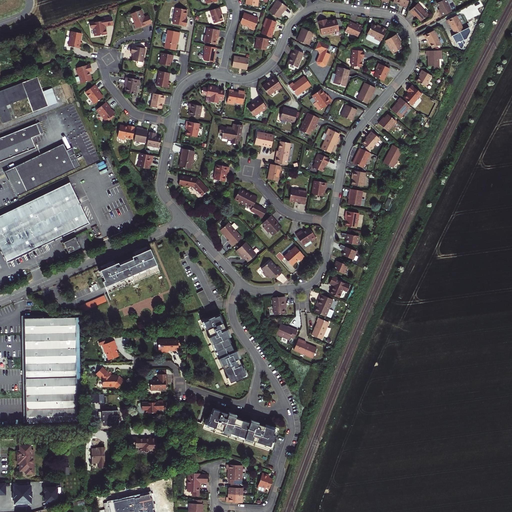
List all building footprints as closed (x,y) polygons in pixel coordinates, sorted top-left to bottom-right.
[(451,12),(446,3),(444,0),(436,4),(437,6),(440,13),(441,15),(441,17),(451,12)] [(269,12),(278,19),(281,15),(284,11),(285,12),(287,8),(277,1),(269,12)] [(428,15),(425,11),(418,4),(409,11),(411,13),(412,14),(413,13),(415,15),(421,21),(428,15)] [(173,24),(186,26),(187,23),(187,19),(186,19),(187,10),(176,8),(173,24)] [(220,8),(209,11),(213,23),(222,20),(221,16),(219,12),(221,11),(220,8)] [(133,27),(134,29),(144,26),(144,27),(151,24),(148,16),(144,18),(141,10),(130,14),(134,24),(132,24),(133,27)] [(247,27),(248,29),(253,31),(257,19),(251,17),(251,18),(249,17),(248,15),(243,14),(240,23),(241,25),(244,26),(247,27)] [(447,22),(448,24),(449,24),(455,34),(464,29),(457,15),(446,20),(447,22)] [(94,28),(95,36),(101,35),(107,34),(106,29),(105,29),(105,26),(113,25),(112,17),(104,18),(104,21),(90,23),(91,28),(94,28)] [(276,23),(265,19),(262,27),(263,27),(261,34),(271,38),(272,34),(272,33),(274,28),(276,23)] [(318,21),(322,35),(339,31),(337,19),(333,20),(330,21),(330,22),(328,22),(328,21),(327,22),(327,20),(318,21)] [(345,32),(358,37),(363,26),(357,24),(356,25),(353,24),(349,22),(345,32)] [(372,25),(366,39),(366,40),(377,45),(379,45),(380,42),(386,30),(380,27),(379,28),(376,26),(372,25)] [(204,35),(203,42),(215,45),(217,37),(218,37),(218,34),(219,30),(206,28),(205,35),(204,35)] [(300,36),(298,41),(309,46),(312,40),(311,39),(314,33),(304,29),(302,32),(301,36),(300,36)] [(165,48),(176,50),(177,43),(178,36),(179,36),(180,32),(168,30),(167,34),(165,34),(163,35),(162,41),(163,42),(166,43),(165,48)] [(82,34),(71,31),(68,46),(81,49),(81,46),(82,43),(80,42),(82,34)] [(427,39),(432,49),(440,44),(433,31),(423,36),(424,38),(426,39),(427,39)] [(385,41),(393,54),(403,48),(399,41),(400,41),(398,38),(396,35),(385,41)] [(268,39),(257,37),(255,48),(265,50),(266,46),(267,43),(268,39)] [(329,46),(319,41),(315,50),(319,51),(322,55),(320,59),(319,63),(319,65),(324,67),(326,66),(330,55),(326,53),(329,46)] [(135,61),(140,62),(143,48),(130,46),(128,53),(131,53),(130,60),(135,61)] [(216,48),(204,46),(203,50),(204,50),(202,58),(204,61),(213,63),(213,60),(214,57),(213,57),(214,54),(214,55),(216,48)] [(289,60),(287,63),(298,68),(304,54),(294,49),(291,56),(289,60)] [(351,66),(362,67),(363,58),(364,58),(365,54),(365,51),(353,50),(351,66)] [(439,68),(439,60),(439,59),(441,59),(441,51),(433,51),(426,51),(426,56),(427,56),(427,60),(427,66),(433,66),(433,69),(439,68)] [(174,55),(162,53),(160,64),(170,66),(171,62),(172,59),(173,59),(174,55)] [(234,56),(232,66),(247,69),(248,64),(248,58),(234,56)] [(376,70),(373,76),(383,80),(384,78),(385,76),(384,75),(386,73),(387,72),(389,68),(377,63),(375,68),(376,70)] [(79,76),(82,84),(93,81),(91,76),(90,76),(89,73),(93,72),(92,69),(91,65),(77,69),(78,71),(77,71),(79,76)] [(334,84),(345,87),(347,78),(348,78),(349,74),(350,70),(338,67),(335,79),(334,84)] [(170,73),(160,71),(157,86),(169,88),(170,85),(170,82),(169,82),(170,73)] [(428,82),(432,76),(422,71),(421,73),(419,75),(420,75),(416,82),(425,87),(426,86),(428,85),(429,83),(428,82)] [(130,76),(130,77),(130,79),(126,78),(126,80),(125,83),(127,83),(125,91),(136,93),(137,85),(139,86),(140,81),(137,80),(137,78),(137,77),(130,76)] [(290,86),(298,96),(305,90),(311,85),(305,76),(294,84),(293,83),(291,84),(290,86)] [(38,77),(0,91),(0,115),(3,124),(12,120),(7,106),(28,98),(33,112),(58,103),(52,88),(43,92),(38,77)] [(265,83),(261,86),(267,94),(270,94),(276,90),(278,90),(281,87),(274,77),(271,79),(269,80),(269,81),(267,83),(265,83)] [(357,99),(367,104),(371,97),(372,97),(374,93),(376,88),(365,83),(357,99)] [(95,85),(86,92),(95,104),(103,97),(100,92),(99,93),(98,91),(98,90),(97,88),(95,85)] [(203,87),(202,94),(206,95),(206,96),(211,97),(210,102),(218,103),(218,99),(223,100),(224,91),(218,90),(219,88),(217,88),(216,88),(215,88),(213,88),(213,86),(208,85),(208,88),(203,87)] [(422,95),(411,86),(409,89),(407,91),(409,93),(404,99),(412,106),(422,95)] [(227,103),(234,104),(234,103),(243,104),(245,92),(238,91),(238,93),(233,92),(233,91),(231,91),(229,90),(227,103)] [(314,105),(319,112),(333,102),(331,99),(328,96),(327,97),(321,90),(312,96),(317,102),(314,105)] [(165,98),(166,96),(153,94),(151,107),(162,109),(163,101),(165,101),(165,98)] [(251,104),(246,107),(252,115),(255,115),(261,110),(263,111),(267,108),(259,98),(256,100),(253,102),(254,103),(252,104),(251,104)] [(411,107),(401,98),(398,101),(399,102),(395,106),(391,110),(401,118),(411,107)] [(111,108),(106,102),(95,111),(98,114),(98,113),(105,122),(107,120),(109,122),(115,118),(114,116),(116,114),(113,110),(112,111),(111,110),(110,109),(111,108)] [(200,118),(202,107),(189,104),(188,108),(190,108),(189,112),(189,116),(200,118)] [(345,111),(342,116),(352,121),(353,118),(355,114),(356,115),(358,110),(347,105),(344,110),(345,111)] [(284,108),(281,118),(289,121),(289,122),(294,123),(298,111),(295,111),(292,110),(284,108)] [(309,114),(300,131),(311,136),(316,124),(317,125),(319,122),(320,119),(309,114)] [(396,122),(388,115),(383,121),(382,120),(380,122),(378,124),(388,132),(396,122)] [(196,138),(199,124),(187,122),(185,129),(187,129),(186,132),(185,135),(196,138)] [(32,138),(41,134),(37,124),(0,138),(0,162),(36,148),(32,138)] [(242,126),(233,124),(232,128),(226,127),(226,128),(219,127),(218,132),(221,133),(221,134),(222,135),(221,137),(227,138),(228,140),(233,141),(232,143),(237,144),(238,140),(239,136),(237,136),(238,133),(241,134),(242,126)] [(132,140),(135,128),(132,127),(128,126),(128,128),(125,128),(125,127),(120,126),(117,137),(119,139),(125,141),(125,138),(132,140)] [(141,128),(137,127),(135,141),(145,143),(148,131),(144,131),(141,130),(141,128)] [(321,149),(330,153),(336,142),(337,143),(338,141),(339,138),(338,138),(340,134),(329,129),(326,135),(327,135),(321,149)] [(367,139),(362,144),(370,150),(372,150),(374,148),(374,146),(380,139),(372,131),(369,135),(366,138),(367,139)] [(149,132),(147,146),(160,148),(162,138),(156,137),(156,134),(153,133),(149,132)] [(264,146),(271,148),(274,135),(265,134),(264,134),(257,133),(255,143),(260,144),(265,145),(264,146)] [(275,163),(286,166),(290,144),(280,142),(277,156),(276,156),(276,160),(275,163)] [(63,144),(5,171),(11,183),(17,197),(80,166),(72,148),(66,150),(63,144)] [(403,150),(393,146),(389,154),(384,163),(394,168),(403,150)] [(362,168),(365,164),(370,153),(359,148),(356,154),(355,157),(356,158),(353,164),(357,166),(362,168)] [(194,152),(182,149),(181,153),(182,153),(181,160),(179,167),(190,169),(194,152)] [(316,162),(314,167),(324,172),(326,168),(325,168),(326,165),(327,165),(329,162),(330,159),(318,153),(315,162),(316,162)] [(154,156),(145,155),(141,154),(138,167),(149,170),(150,163),(152,163),(153,160),(154,156)] [(281,166),(271,164),(268,179),(273,180),(278,181),(281,166)] [(214,180),(225,182),(226,174),(228,174),(229,171),(229,168),(217,165),(214,180)] [(366,173),(353,171),(352,178),(353,178),(353,181),(352,186),(364,187),(366,173)] [(204,187),(205,186),(200,181),(199,181),(198,179),(195,179),(194,180),(191,179),(190,179),(189,178),(181,176),(180,181),(179,185),(182,185),(182,186),(188,187),(190,187),(193,187),(197,192),(198,192),(202,196),(208,191),(204,187)] [(314,181),(312,194),(323,196),(324,189),(326,190),(326,186),(327,183),(314,181)] [(89,223),(70,182),(0,215),(0,248),(7,263),(50,242),(89,223)] [(259,215),(263,217),(266,211),(254,204),(258,197),(256,196),(254,196),(240,189),(234,200),(244,205),(244,204),(252,208),(251,211),(259,215)] [(348,205),(357,206),(361,207),(363,194),(363,192),(350,189),(350,192),(350,194),(351,194),(350,197),(349,202),(348,205)] [(292,190),(290,201),(295,202),(295,201),(298,202),(301,202),(301,204),(305,204),(307,192),(298,190),(298,191),(292,190)] [(345,226),(357,228),(359,213),(346,211),(345,218),(346,218),(346,222),(345,226)] [(271,216),(262,224),(265,226),(263,228),(268,233),(270,232),(273,236),(281,229),(278,225),(277,225),(275,222),(276,221),(273,218),(271,216)] [(242,238),(229,223),(220,231),(229,240),(228,241),(230,244),(233,247),(242,238)] [(301,231),(295,234),(303,245),(310,241),(311,242),(316,239),(314,235),(311,231),(311,232),(309,229),(307,229),(302,232),(301,231)] [(358,245),(359,236),(343,234),(342,235),(342,237),(347,238),(346,243),(358,245)] [(80,246),(76,237),(64,242),(66,247),(65,248),(68,253),(69,253),(69,252),(75,249),(80,246)] [(248,262),(256,255),(245,243),(236,252),(238,254),(240,257),(242,255),(248,262)] [(354,260),(356,254),(357,251),(346,246),(345,250),(344,252),(343,255),(354,260)] [(284,257),(291,266),(296,262),(295,261),(298,259),(300,261),(302,259),(304,257),(295,247),(284,257)] [(103,281),(105,287),(157,264),(150,249),(138,254),(132,257),(133,259),(119,265),(118,263),(110,266),(100,270),(105,280),(103,281)] [(335,265),(334,269),(345,274),(349,266),(346,265),(339,261),(337,261),(335,265)] [(272,263),(263,271),(265,274),(265,276),(267,278),(268,279),(269,278),(272,282),(278,277),(280,279),(283,275),(282,273),(283,272),(279,268),(278,269),(272,263)] [(157,264),(105,287),(110,300),(162,278),(157,264)] [(333,286),(330,294),(339,298),(343,289),(347,292),(350,285),(336,280),(337,278),(333,276),(331,280),(329,284),(333,286)] [(203,291),(197,293),(205,310),(211,306),(203,291)] [(81,313),(107,302),(105,295),(78,307),(81,313)] [(326,317),(333,300),(321,295),(320,298),(318,301),(319,301),(315,312),(326,317)] [(274,315),(285,314),(284,302),(285,302),(285,299),(285,297),(272,298),(274,315)] [(217,388),(230,383),(204,323),(199,312),(186,318),(217,388)] [(204,323),(230,383),(235,381),(235,382),(242,379),(241,377),(245,375),(235,351),(234,352),(227,338),(229,337),(224,326),(219,316),(215,318),(214,316),(208,319),(208,321),(204,323)] [(25,318),(25,334),(25,338),(26,425),(81,424),(79,347),(79,319),(79,317),(30,318),(25,318)] [(322,340),(330,323),(318,319),(318,320),(317,322),(318,323),(312,336),(322,340)] [(281,323),(276,334),(289,339),(290,337),(294,338),(297,330),(294,328),(294,329),(288,327),(286,326),(281,323)] [(174,338),(158,338),(158,350),(162,350),(162,351),(165,351),(168,351),(168,348),(170,348),(170,349),(178,349),(178,339),(174,339),(174,338)] [(294,349),(313,357),(317,347),(306,342),(306,341),(302,339),(299,338),(294,349)] [(107,354),(110,361),(119,357),(118,353),(116,350),(118,349),(115,340),(108,343),(108,341),(99,344),(100,346),(102,345),(105,354),(107,354)] [(119,387),(124,381),(121,379),(119,376),(112,376),(110,375),(112,373),(108,370),(106,372),(104,369),(100,369),(96,373),(101,379),(102,379),(102,383),(104,385),(108,385),(109,386),(113,386),(114,385),(116,387),(119,387)] [(150,390),(161,390),(161,391),(166,391),(166,381),(167,381),(167,378),(167,374),(159,374),(159,379),(150,379),(150,390)] [(158,402),(142,402),(142,409),(146,409),(146,413),(155,413),(157,411),(156,409),(166,408),(166,404),(166,401),(158,401),(158,402)] [(118,416),(118,409),(112,409),(112,411),(103,412),(99,412),(99,421),(103,421),(103,422),(103,424),(117,424),(116,416),(118,416)] [(229,416),(213,410),(212,415),(210,415),(208,421),(209,422),(208,426),(268,447),(271,446),(272,443),(273,443),(276,437),(273,436),(275,431),(257,425),(256,427),(250,424),(236,419),(236,420),(229,417),(229,416)] [(138,438),(130,438),(130,441),(130,445),(135,444),(135,447),(140,447),(140,451),(143,451),(145,452),(147,452),(149,450),(157,450),(156,438),(150,438),(150,439),(144,439),(143,439),(138,439),(138,438)] [(26,470),(26,474),(34,473),(33,445),(20,446),(20,450),(18,450),(18,453),(18,457),(20,456),(21,463),(20,463),(20,471),(26,470)] [(99,448),(91,448),(92,462),(99,462),(99,468),(105,467),(104,447),(101,447),(99,447),(99,448)] [(230,478),(230,480),(238,480),(242,480),(243,473),(243,465),(227,464),(227,469),(230,469),(230,473),(228,472),(228,478),(230,478)] [(189,480),(189,483),(199,484),(199,481),(207,482),(207,475),(198,474),(199,473),(189,472),(188,480),(189,480)] [(266,474),(262,473),(258,485),(257,488),(258,489),(264,491),(265,487),(266,486),(270,487),(273,479),(271,478),(269,477),(269,476),(266,475),(266,474)] [(199,484),(189,483),(188,485),(187,490),(193,491),(193,495),(199,496),(199,490),(200,485),(199,485),(199,484)] [(28,498),(29,498),(29,487),(19,487),(19,489),(16,489),(15,490),(15,495),(17,495),(18,503),(28,503),(28,498)] [(243,488),(240,488),(231,487),(231,489),(229,489),(229,495),(230,495),(230,497),(227,497),(226,502),(242,503),(243,488)] [(56,488),(43,488),(42,490),(42,492),(43,493),(44,496),(42,498),(42,500),(44,501),(57,501),(56,488)] [(155,511),(151,492),(103,503),(105,511),(155,511)] [(201,503),(193,503),(189,502),(188,511),(200,511),(201,511),(202,511),(203,505),(201,505),(201,503)]
